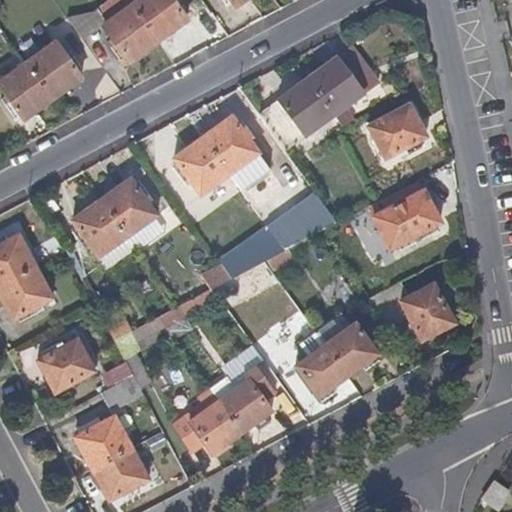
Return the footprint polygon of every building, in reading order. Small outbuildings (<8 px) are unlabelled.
[(160,46),(133,10),(126,0),(118,0),(100,14),(109,27),(105,30),(131,66),(160,46)] [(189,24),(171,0),(146,0),(133,10),(160,46),(189,24)] [(249,0),(229,0),(236,10),(249,0)] [(105,30),(109,27),(100,14),(69,23),(85,44),(105,30)] [(83,80),(57,45),(28,66),(29,68),(53,101),(83,80)] [(333,117),(376,85),(350,49),(306,80),(333,117)] [(53,101),(29,68),(28,66),(0,85),(0,87),(24,123),(53,101)] [(285,152),(333,117),(306,80),(258,116),(285,152)] [(371,122),(387,155),(427,134),(411,102),(371,122)] [(268,166),(230,116),(201,136),(227,172),(238,188),(268,166)] [(227,172),(201,136),(173,157),(199,192),(227,172)] [(127,237),(155,214),(130,179),(101,201),(113,217),(127,237)] [(336,223),(311,189),(263,222),(283,251),(327,228),(336,223)] [(377,216),(393,248),(442,222),(425,191),(377,216)] [(98,258),(127,237),(113,217),(101,201),(72,221),(98,258)] [(0,285),(34,267),(17,236),(0,244),(0,285)] [(262,262),(250,246),(220,263),(231,278),(262,262)] [(231,278),(220,263),(198,274),(208,290),(211,289),(231,278)] [(50,300),(34,267),(0,285),(0,299),(11,321),(50,300)] [(455,325),(434,284),(407,298),(399,282),(365,300),(386,330),(409,319),(422,343),(455,325)] [(188,314),(218,299),(211,289),(208,290),(202,294),(159,316),(170,332),(174,338),(194,327),(188,314)] [(136,350),(170,332),(159,316),(131,331),(113,340),(120,354),(123,360),(132,376),(140,389),(152,381),(136,350)] [(131,331),(124,319),(107,327),(113,340),(131,331)] [(376,356),(354,326),(325,347),(347,377),(348,377),(367,363),(376,356)] [(39,361),(55,392),(95,371),(79,339),(39,361)] [(347,377),(325,347),(296,368),(318,398),(347,377)] [(132,376),(123,360),(106,369),(114,386),(132,376)] [(281,387),(264,362),(256,369),(273,393),(282,387),(281,387)] [(263,401),(273,393),(256,369),(232,387),(227,380),(211,392),(218,402),(240,432),(270,412),(266,405),(263,401)] [(108,409),(140,391),(140,389),(132,376),(114,386),(100,394),(108,409)] [(240,432),(218,402),(203,410),(198,404),(172,424),(191,451),(204,444),(211,455),(214,454),(216,456),(232,446),(229,441),(240,432)] [(130,448),(113,416),(74,437),(91,469),(130,448)] [(147,479),(130,448),(91,469),(108,501),(147,479)]
